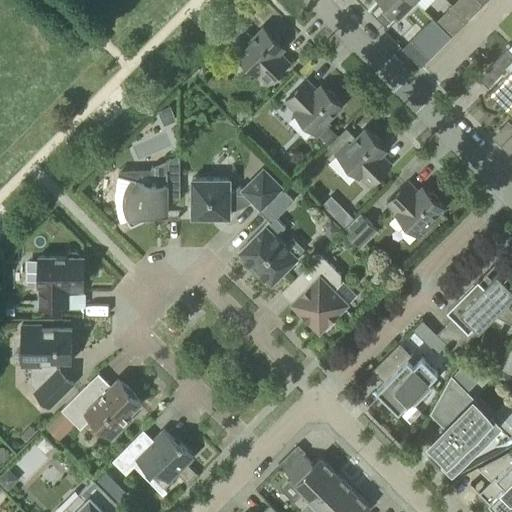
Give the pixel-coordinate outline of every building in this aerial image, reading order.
[(382,0),(398,15),(413,0),(382,0)] [(467,0),(478,10),(484,4),(480,0),(467,0)] [(446,11),(462,26),(468,20),(452,5),(446,11)] [(411,39),(430,58),(451,36),(433,17),(411,39)] [(290,61),(280,52),(285,47),(278,40),(278,37),(273,32),(270,32),(263,26),(252,36),(246,30),(242,30),(235,38),(235,42),(239,46),(234,51),(258,74),(268,83),(290,61)] [(511,47),(511,46),(510,46),(485,71),(496,82),(490,88),(489,87),(488,88),(506,106),(511,100),(511,47)] [(328,90),(327,89),(321,84),(316,88),(307,78),(285,100),(295,110),(294,111),(318,135),(330,122),(327,120),(342,105),(336,98),(336,95),(331,90),(328,90)] [(506,151),(511,144),(511,126),(505,120),(490,135),(506,151)] [(392,163),(382,154),(386,149),(381,144),(380,142),(380,139),(375,134),(372,134),(365,128),(355,138),(346,128),(329,146),(359,176),(360,176),(370,185),(392,163)] [(131,225),(150,216),(152,215),(153,213),(168,213),(168,200),(180,200),(180,154),(152,166),(152,183),(118,174),(115,190),(116,206),(121,222),(127,219),(129,222),(131,225)] [(230,210),(230,209),(242,207),(253,200),(262,209),(259,211),(260,211),(283,188),(283,187),(263,168),(243,188),(239,184),(233,191),(230,189),(230,178),(192,177),(192,216),(224,216),(226,212),(230,210)] [(422,185),(421,187),(418,190),(408,180),(387,202),(396,212),(395,213),(419,236),(432,224),(429,222),(444,207),(437,200),(437,197),(433,192),(429,192),(428,191),(422,185)] [(294,199),(283,188),(260,211),(271,222),(294,199)] [(334,216),(345,227),(354,218),(343,207),(334,216)] [(345,227),(342,230),(359,247),(376,230),(359,213),(354,218),(345,227)] [(298,257),(296,255),(304,247),(293,236),(285,244),(265,224),(239,251),(272,283),(298,257)] [(40,306),(68,306),(70,306),(70,292),(84,292),(84,256),(79,256),(79,252),(76,250),(70,250),(67,252),(67,256),(39,256),(38,284),(40,285),(40,306)] [(333,318),(349,302),(335,289),(341,282),(341,273),(320,252),(294,278),(305,288),(291,302),(320,331),(324,327),(326,329),(335,320),(333,318)] [(511,322),(511,274),(509,272),(503,278),(497,273),(484,286),(478,279),(447,310),(453,317),(437,333),(456,352),(478,329),(479,330),(495,313),(511,322)] [(57,360),(70,361),(72,361),(72,328),(42,328),(42,324),(22,324),(22,365),(31,365),(31,383),(36,389),(34,391),(49,406),(74,382),(58,367),(57,368),(57,360)] [(511,343),(500,366),(511,372),(511,343)] [(429,379),(438,371),(422,355),(417,360),(400,344),(375,369),(385,380),(377,388),(399,410),(411,398),(414,401),(432,382),(429,379)] [(128,414),(140,403),(141,401),(130,390),(132,388),(131,387),(129,389),(118,378),(103,393),(90,380),(61,409),(75,422),(85,412),(111,438),(132,417),(128,414)] [(446,391),(464,410),(432,443),(447,458),(444,461),(451,468),(498,421),(491,415),(489,417),(473,401),(474,400),(453,379),(446,391)] [(135,458),(149,471),(150,473),(156,467),(169,480),(194,455),(181,441),(179,443),(164,428),(148,443),(140,434),(144,429),(143,428),(115,456),(126,467),(135,458)] [(492,478),(491,479),(476,494),(490,508),(493,505),(499,511),(511,511),(511,454),(508,450),(483,463),(499,479),(496,482),(492,478)] [(311,499),(337,473),(320,456),(313,463),(304,454),(286,472),(295,481),(294,482),(303,491),(294,500),(301,508),(302,508),(311,499)] [(337,473),(311,499),(302,508),(305,511),(330,511),(353,489),(337,473)] [(93,478),(79,493),(85,499),(73,511),(66,505),(59,511),(119,511),(123,508),(93,478)] [(353,489),(330,511),(364,511),(370,506),(353,489)]
